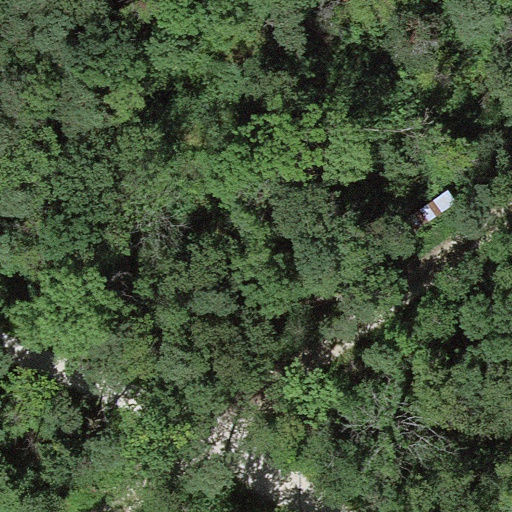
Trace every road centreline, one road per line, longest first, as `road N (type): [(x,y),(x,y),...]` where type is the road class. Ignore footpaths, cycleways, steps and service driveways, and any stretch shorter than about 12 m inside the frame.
road 1 (track): [(107,511),(217,433),(295,349),(511,203)]
road 2 (track): [(0,346),(217,433),(333,511)]
